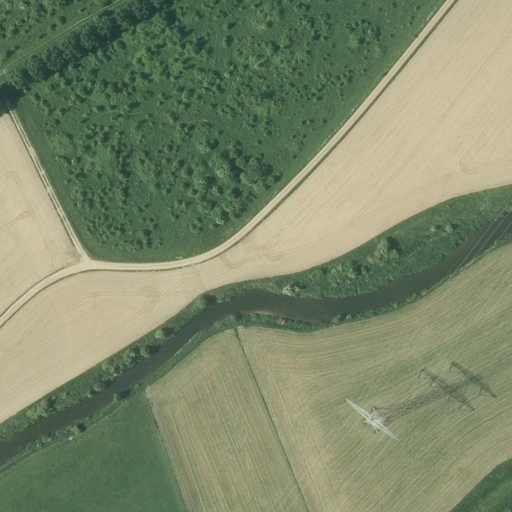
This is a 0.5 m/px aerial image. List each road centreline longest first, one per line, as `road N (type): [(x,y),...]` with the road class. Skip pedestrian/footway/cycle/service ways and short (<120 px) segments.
road 1 (track): [(0,322),(64,269),(172,263),(230,239),(342,127),(448,0)]
road 2 (track): [(86,264),(0,86)]
road 3 (track): [(0,73),(120,0)]
